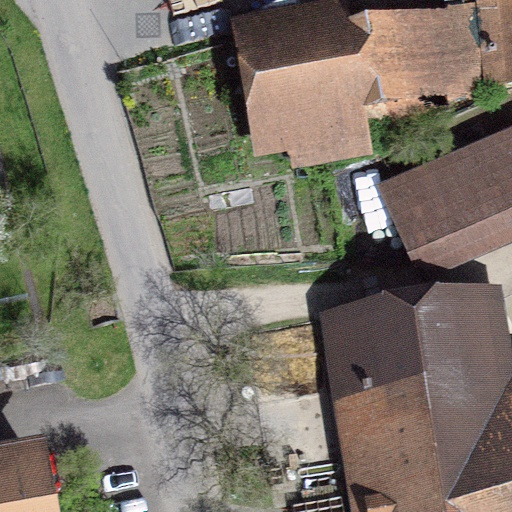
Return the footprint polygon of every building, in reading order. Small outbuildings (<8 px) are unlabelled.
[(511,1),(478,5),(488,90),(511,88),(511,1)] [(470,70),(460,15),(248,52),(263,135),(290,130),(298,173),(373,160),(367,127),(447,114),(440,75),(470,70)] [(511,144),(383,198),(411,263),(511,220),(511,144)] [(496,304),(350,329),(377,511),(511,511),(511,356),(503,358),(496,304)] [(50,511),(40,455),(0,461),(0,511),(50,511)]
